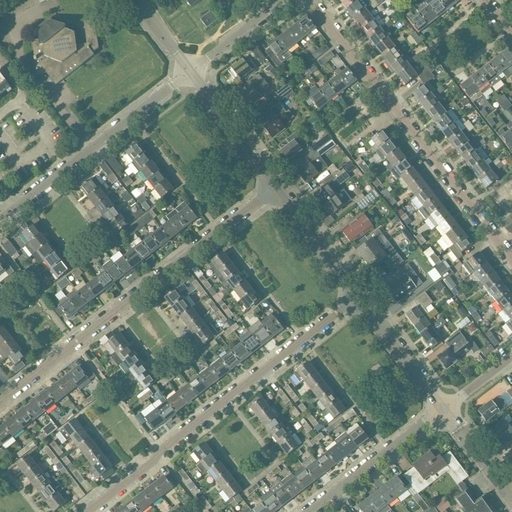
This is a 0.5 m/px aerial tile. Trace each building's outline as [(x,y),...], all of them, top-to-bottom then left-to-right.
[(358,0),(339,0),(346,10),(358,0)] [(351,15),(354,19),(366,9),(370,6),(365,0),(358,0),(346,10),(344,11),(348,17),(351,15)] [(427,3),(429,5),(439,18),(442,15),(443,17),(449,13),(448,11),(439,0),(427,0),(425,1),(427,3)] [(454,0),(439,0),(448,11),(457,3),(454,0)] [(373,10),(375,8),(379,5),(375,1),(370,6),(373,10)] [(429,26),(439,18),(429,5),(427,3),(417,10),(419,13),(429,26)] [(374,19),(366,9),(354,19),(361,29),(374,19)] [(200,19),(200,20),(207,28),(218,20),(211,11),(200,19)] [(419,33),(424,30),(426,32),(431,28),(429,26),(419,13),(409,21),(419,33)] [(366,35),(368,38),(381,28),(385,25),(391,21),(388,17),(382,21),(378,16),(374,19),(361,29),(359,31),(363,36),(366,35)] [(317,28),(308,17),(298,24),(307,36),(309,39),(314,36),(311,33),(317,28)] [(60,78),(62,81),(94,56),(92,54),(98,49),(95,21),(84,22),(87,44),(77,45),(75,34),(65,30),(66,27),(49,20),(38,29),(39,41),(32,42),(36,76),(46,74),(49,74),(56,82),(60,78)] [(394,25),(391,21),(385,25),(388,29),(394,25)] [(297,44),(307,36),(298,24),(288,32),(297,44)] [(388,38),(381,28),(368,38),(376,48),(388,38)] [(288,32),(279,39),(288,51),(297,44),(288,32)] [(411,36),(415,42),(419,39),(415,33),(411,36)] [(406,40),(402,36),(397,41),(400,45),(406,40)] [(388,38),(376,48),(383,56),(383,57),(396,47),(388,38)] [(292,56),(288,51),(279,39),(274,42),(273,40),(267,44),(270,48),(265,52),(277,68),(282,64),(292,56)] [(329,50),(325,44),(318,50),(322,55),(329,50)] [(396,47),(383,57),(387,61),(385,63),(388,68),(403,56),(396,47)] [(258,48),(253,52),(262,63),(267,60),(264,56),(258,48)] [(511,54),(508,49),(499,56),(498,57),(508,69),(511,74),(511,73),(511,54)] [(322,55),(318,50),(312,55),(316,60),(322,55)] [(328,62),(335,57),(331,52),(324,57),(328,62)] [(423,56),(420,52),(411,59),(414,63),(423,56)] [(411,66),(403,56),(388,68),(392,73),(395,72),(398,76),(411,66)] [(324,57),(318,62),(322,67),(328,62),(324,57)] [(511,74),(508,69),(498,57),(489,64),(499,77),(503,73),(507,79),(511,75),(511,74)] [(248,65),(243,59),(226,72),(227,73),(229,71),(235,79),(233,81),(238,88),(243,84),(241,81),(256,69),(251,62),(248,65)] [(489,64),(479,72),(489,84),(492,88),(501,80),(498,77),(499,77),(489,64)] [(405,86),(418,76),(411,66),(398,76),(405,86)] [(424,71),(418,76),(421,80),(431,73),(428,68),(424,71)] [(335,72),(339,77),(348,89),(357,81),(348,69),(343,74),(339,69),(335,72)] [(492,88),(489,84),(479,72),(470,79),(479,92),(482,95),(492,88)] [(435,77),(431,73),(421,80),(425,85),(431,80),(435,77)] [(0,95),(10,88),(0,74),(0,95)] [(329,84),(338,96),(348,89),(339,77),(329,84)] [(253,86),(239,96),(248,107),(261,96),(260,95),(270,88),(263,79),(254,87),(253,86)] [(482,95),(479,92),(470,79),(460,86),(473,103),(483,96),(482,95)] [(329,84),(319,91),(329,103),(333,100),(334,102),(339,98),(338,96),(329,84)] [(288,96),(293,92),(287,85),(275,94),(280,101),(288,96)] [(432,94),(425,85),(412,94),(420,104),(432,94)] [(319,111),(329,103),(319,91),(316,86),(306,94),(319,111)] [(436,91),(439,95),(445,91),(442,87),(436,91)] [(432,94),(420,104),(424,109),(427,114),(440,104),(432,94)] [(500,98),(504,104),(508,101),(504,95),(500,98)] [(469,103),(466,98),(460,103),(464,107),(469,103)] [(504,104),(500,98),(496,101),(500,107),(504,104)] [(451,110),(457,106),(454,102),(448,106),(451,110)] [(289,112),(285,115),(282,110),(284,109),(280,103),(271,110),(277,118),(264,128),(272,139),(285,129),(284,127),(290,122),(290,121),(294,118),(289,112)] [(427,114),(435,123),(447,113),(440,104),(427,114)] [(454,123),(447,113),(435,123),(442,133),(454,123)] [(462,132),(454,123),(442,133),(449,142),(462,132)] [(497,134),(510,151),(511,149),(511,133),(510,131),(505,134),(502,130),(497,134)] [(391,141),(384,131),(375,137),(372,140),(376,145),(370,149),(373,154),(379,149),(380,150),(391,141)] [(289,162),(302,152),(307,159),(316,152),(332,140),(327,134),(309,147),(301,136),(301,134),(299,134),(298,132),(291,137),(279,146),(282,151),(282,152),(289,162)] [(469,142),(462,132),(449,142),(457,151),(469,142)] [(332,140),(316,152),(307,159),(310,164),(320,157),(336,145),(332,140)] [(477,144),(480,148),(486,143),(483,140),(477,144)] [(386,159),(387,159),(399,150),(391,141),(380,150),(382,153),(379,156),(383,161),(386,159)] [(469,142),(457,151),(464,161),(477,151),(469,142)] [(126,153),(133,162),(145,153),(138,144),(126,153)] [(406,160),(399,150),(387,159),(391,164),(386,168),(390,172),(394,169),(406,160)] [(484,161),(477,151),(464,161),(471,171),(484,161)] [(152,162),(145,153),(133,162),(141,172),(152,162)] [(113,156),(107,161),(118,175),(124,170),(113,156)] [(320,157),(310,164),(298,174),(306,184),(307,184),(308,185),(313,181),(312,179),(318,175),(328,168),(324,162),(320,157)] [(359,166),(364,163),(360,158),(355,162),(359,166)] [(492,163),(495,167),(501,162),(498,159),(492,163)] [(413,169),(406,160),(394,169),(390,172),(398,181),(402,178),(413,169)] [(484,161),(471,171),(479,180),(491,170),(484,161)] [(107,178),(109,181),(115,176),(104,162),(99,166),(108,177),(107,178)] [(159,172),(152,162),(141,172),(148,181),(159,172)] [(351,162),(343,168),(348,174),(356,168),(351,162)] [(504,166),(501,162),(495,167),(498,171),(504,166)] [(336,180),(345,172),(342,167),(332,175),(336,180)] [(413,169),(402,178),(409,188),(421,179),(413,169)] [(499,180),(491,170),(479,180),(486,190),(499,180)] [(166,181),(159,172),(148,181),(155,190),(166,181)] [(112,185),(118,180),(115,176),(109,181),(112,185)] [(122,181),(125,184),(131,179),(128,176),(122,181)] [(80,188),(88,198),(99,188),(102,186),(95,177),(80,188)] [(134,183),(131,179),(125,184),(127,187),(134,183)] [(428,188),(421,179),(409,188),(416,197),(428,188)] [(166,181),(155,190),(162,199),(174,190),(166,181)] [(315,196),(323,206),(336,196),(332,191),(338,186),(334,181),(315,196)] [(107,198),(99,188),(88,198),(95,207),(107,198)] [(435,198),(428,188),(416,197),(424,207),(435,198)] [(344,190),(336,196),(323,206),(330,217),(352,200),(344,190)] [(366,198),(356,205),(360,211),(380,196),(376,191),(366,198)] [(136,199),(139,202),(145,198),(142,194),(136,199)] [(356,205),(366,198),(362,194),(352,201),(356,205)] [(126,203),(132,199),(130,195),(124,200),(126,203)] [(390,204),(394,200),(391,195),(386,199),(390,204)] [(171,197),(167,199),(172,205),(175,202),(171,197)] [(114,207),(107,198),(95,207),(102,216),(114,207)] [(139,202),(142,206),(148,201),(145,198),(139,202)] [(424,207),(424,208),(420,211),(426,220),(428,219),(431,216),(443,207),(435,198),(424,207)] [(179,215),(188,227),(198,219),(185,203),(175,210),(179,215)] [(121,216),(114,207),(102,216),(109,226),(121,216)] [(450,217),(443,207),(431,216),(428,219),(435,229),(439,226),(450,217)] [(129,219),(132,223),(144,214),(141,210),(135,215),(135,214),(129,219)] [(170,222),(179,234),(188,227),(179,215),(175,210),(166,217),(170,222)] [(152,211),(149,213),(153,219),(157,217),(152,211)] [(388,219),(393,225),(399,220),(395,214),(388,219)] [(363,215),(342,231),(352,245),(373,229),(363,215)] [(401,218),(405,223),(410,219),(406,215),(401,218)] [(121,216),(109,226),(116,235),(128,226),(121,216)] [(439,226),(446,236),(458,227),(450,217),(439,226)] [(170,241),(179,234),(170,222),(161,229),(170,241)] [(22,234),(30,243),(41,234),(34,225),(29,228),(25,223),(16,231),(20,236),(22,234)] [(138,231),(134,225),(130,228),(135,234),(138,231)] [(465,236),(458,227),(446,236),(441,239),(448,248),(453,245),(465,236)] [(132,236),(135,234),(130,228),(127,230),(132,236)] [(166,244),(170,241),(161,229),(152,236),(161,248),(162,250),(168,245),(166,244)] [(357,251),(364,260),(380,248),(385,244),(388,242),(378,229),(366,238),(369,242),(357,251)] [(48,243),(41,234),(30,243),(25,247),(32,256),(37,252),(48,243)] [(152,255),(161,248),(152,236),(142,243),(152,255)] [(472,246),(465,236),(453,245),(448,248),(458,260),(463,256),(461,254),(472,246)] [(426,243),(423,238),(418,242),(421,246),(426,243)] [(130,246),(133,250),(142,262),(152,255),(142,243),(139,239),(130,246)] [(115,240),(112,242),(116,248),(120,245),(115,240)] [(17,253),(17,252),(9,241),(2,246),(11,258),(17,253)] [(116,248),(112,242),(110,243),(108,245),(113,251),(116,248)] [(55,252),(48,243),(37,252),(44,262),(55,252)] [(385,244),(380,248),(364,260),(371,269),(383,260),(385,264),(398,254),(393,248),(390,250),(385,244)] [(429,258),(432,261),(437,258),(430,248),(423,253),(427,259),(429,258)] [(133,269),(142,262),(133,250),(124,257),(133,269)] [(63,262),(55,252),(44,262),(51,271),(63,262)] [(219,272),(231,263),(224,253),(219,257),(216,253),(205,261),(216,275),(219,272)] [(97,254),(93,257),(98,262),(101,260),(97,254)] [(398,254),(385,264),(391,273),(405,262),(398,254)] [(466,264),(473,273),(486,263),(485,262),(486,262),(486,260),(484,257),(482,257),(482,258),(479,254),(466,264)] [(93,257),(90,259),(94,265),(98,262),(93,257)] [(129,272),(133,269),(124,257),(114,265),(124,277),(125,278),(131,274),(129,272)] [(440,262),(437,258),(432,261),(435,266),(440,262)] [(0,263),(0,276),(6,271),(10,276),(15,272),(6,261),(1,265),(0,263)] [(63,262),(51,271),(58,280),(70,271),(63,262)] [(219,272),(227,282),(238,272),(231,263),(219,272)] [(493,273),(486,263),(473,273),(481,283),(493,273)] [(440,275),(447,270),(442,264),(435,269),(440,275)] [(114,265),(105,272),(115,284),(124,277),(114,265)] [(78,268),(77,269),(75,271),(80,277),(83,274),(78,268)] [(394,280),(396,283),(387,291),(396,303),(416,289),(414,286),(421,281),(413,270),(407,275),(404,272),(394,280)] [(440,277),(441,278),(444,282),(454,274),(450,270),(440,277)] [(80,277),(75,271),(72,273),(76,279),(80,277)] [(105,272),(96,279),(105,291),(107,293),(113,288),(111,287),(115,284),(105,272)] [(234,291),(246,282),(238,272),(227,282),(221,286),(224,289),(229,285),(234,291)] [(501,282),(493,273),(481,283),(484,287),(488,292),(501,282)] [(199,279),(203,285),(207,282),(203,276),(199,279)] [(32,285),(40,295),(46,290),(43,287),(43,283),(40,279),(32,285)] [(96,279),(87,286),(96,298),(105,291),(96,279)] [(193,285),(197,290),(201,287),(196,281),(192,284),(193,285)] [(211,287),(207,282),(203,285),(207,290),(211,287)] [(234,291),(241,301),(253,291),(246,282),(234,291)] [(508,292),(501,282),(488,292),(496,302),(508,292)] [(57,285),(53,288),(58,294),(62,291),(57,285)] [(165,299),(173,309),(185,299),(184,299),(197,290),(193,285),(180,294),(177,289),(165,299)] [(87,305),(96,298),(87,286),(78,293),(87,305)] [(205,292),(201,287),(197,290),(201,295),(205,292)] [(5,297),(9,294),(4,288),(1,291),(5,297)] [(69,300),(79,312),(81,310),(83,312),(89,308),(87,305),(78,293),(75,290),(67,297),(69,300)] [(261,301),(253,291),(241,301),(249,311),(261,301)] [(496,302),(503,311),(511,304),(511,296),(508,292),(496,302)] [(425,293),(414,302),(419,308),(430,300),(425,293)] [(217,295),(213,298),(218,304),(222,301),(217,295)] [(75,317),(74,315),(79,312),(69,300),(67,297),(66,298),(63,298),(59,302),(57,304),(57,305),(58,306),(53,309),(60,318),(64,314),(69,319),(71,320),(75,317)] [(192,309),(185,299),(173,309),(180,318),(192,309)] [(211,309),(215,306),(211,300),(207,303),(211,309)] [(511,319),(511,304),(503,311),(510,321),(511,319)] [(221,308),(225,313),(229,310),(225,305),(221,308)] [(252,312),(255,316),(261,311),(258,307),(252,312)] [(406,316),(413,326),(424,318),(429,314),(425,309),(420,313),(416,308),(406,316)] [(200,319),(192,309),(180,318),(188,328),(200,319)] [(219,319),(223,316),(218,310),(214,313),(219,319)] [(234,316),(229,310),(225,313),(230,319),(234,316)] [(413,326),(421,336),(431,328),(427,322),(437,315),(433,311),(429,314),(424,318),(413,326)] [(255,316),(252,312),(246,316),(250,320),(255,316)] [(261,323),(264,327),(273,339),(284,330),(272,314),(261,323)] [(207,328),(200,319),(188,328),(195,338),(207,328)] [(470,323),(467,319),(458,326),(461,330),(470,323)] [(432,350),(442,342),(434,332),(444,324),(441,320),(431,328),(421,336),(424,339),(428,345),(432,350)] [(230,329),(234,333),(239,328),(236,324),(230,329)] [(469,331),(473,332),(477,329),(472,324),(467,328),(469,331)] [(211,325),(207,328),(195,338),(202,346),(218,334),(211,325)] [(262,347),(273,339),(264,327),(253,335),(262,347)] [(234,333),(230,329),(225,333),(228,337),(234,333)] [(13,340),(5,330),(0,334),(0,347),(1,349),(13,340)] [(243,344),(252,356),(262,347),(253,335),(250,331),(239,339),(243,344)] [(459,332),(458,333),(445,343),(449,349),(438,358),(447,369),(458,360),(457,359),(472,348),(465,339),(459,332)] [(120,334),(115,338),(111,333),(100,341),(112,356),(115,353),(127,344),(120,334)] [(499,344),(492,335),(488,338),(495,348),(499,344)] [(10,356),(20,349),(13,340),(1,349),(8,358),(10,356)] [(215,341),(209,345),(212,349),(218,345),(215,341)] [(123,362),(130,356),(135,353),(127,344),(115,353),(112,356),(110,357),(117,366),(123,362)] [(250,356),(252,356),(243,344),(232,352),(241,364),(250,356)] [(207,354),(212,349),(209,345),(203,349),(207,354)] [(481,353),(485,358),(494,351),(491,346),(481,353)] [(10,356),(8,358),(15,367),(13,369),(16,373),(26,366),(22,362),(27,358),(20,349),(10,356)] [(232,352),(221,360),(230,372),(241,364),(232,352)] [(123,362),(130,372),(142,363),(135,353),(130,356),(123,362)] [(193,357),(187,362),(191,366),(196,362),(193,357)] [(97,368),(101,364),(96,358),(92,362),(97,368)] [(219,381),(230,372),(221,360),(210,369),(219,381)] [(187,362),(182,366),(185,370),(191,366),(187,362)] [(304,381),(305,382),(316,373),(308,362),(293,374),(301,384),(304,381)] [(130,372),(138,381),(149,372),(142,363),(130,372)] [(101,364),(97,368),(101,373),(105,370),(101,364)] [(87,366),(82,370),(79,367),(68,375),(78,387),(80,391),(91,382),(90,381),(96,377),(87,366)] [(209,389),(219,381),(210,369),(199,377),(209,389)] [(148,389),(157,382),(149,372),(138,381),(145,391),(148,389)] [(324,382),(316,373),(305,382),(312,392),(324,382)] [(166,379),(169,383),(175,378),(172,374),(166,379)] [(58,384),(67,396),(78,387),(68,375),(58,384)] [(111,377),(107,381),(111,386),(115,383),(111,377)] [(199,377),(189,385),(198,397),(209,389),(199,377)] [(169,383),(166,379),(160,383),(163,387),(169,383)] [(312,392),(319,401),(331,392),(324,382),(312,392)] [(56,404),(67,396),(58,384),(47,392),(56,404)] [(187,406),(198,397),(189,385),(178,394),(187,406)] [(288,395),(292,392),(288,386),(284,389),(288,395)] [(118,387),(114,390),(119,396),(123,393),(118,387)] [(150,391),(145,395),(148,399),(153,395),(150,391)] [(282,400),(286,397),(282,391),(278,394),(282,400)] [(45,412),(56,404),(47,392),(36,401),(45,412)] [(288,395),(293,400),(297,397),(292,392),(288,395)] [(319,401),(327,410),(338,401),(331,392),(319,401)] [(127,398),(123,393),(119,396),(123,401),(127,398)] [(178,394),(167,402),(176,414),(187,406),(178,394)] [(90,404),(96,399),(93,395),(87,400),(90,404)] [(142,404),(148,399),(145,395),(139,400),(142,404)] [(491,401),(478,411),(486,422),(500,412),(498,410),(507,404),(501,396),(492,402),(491,401)] [(153,405),(157,410),(166,422),(168,424),(172,420),(171,418),(176,414),(167,402),(163,397),(159,400),(153,405)] [(290,402),(286,397),(282,400),(286,405),(290,403),(290,402)] [(25,409),(35,421),(45,412),(36,401),(33,398),(29,402),(30,405),(25,409)] [(250,408),(258,418),(270,409),(262,399),(250,408)] [(90,404),(87,400),(82,404),(85,408),(90,404)] [(346,411),(338,401),(327,410),(334,420),(346,411)] [(303,405),(299,408),(303,414),(307,411),(303,405)] [(15,417),(24,429),(35,421),(25,409),(23,406),(17,411),(19,414),(15,417)] [(277,418),(270,409),(258,418),(266,427),(277,418)] [(142,425),(148,421),(155,430),(166,422),(157,410),(146,419),(142,413),(136,417),(142,425)] [(297,419),(301,416),(296,410),(292,413),(297,419)] [(68,421),(75,416),(71,412),(65,417),(68,421)] [(310,414),(306,418),(310,423),(315,420),(310,414)] [(281,415),(277,418),(266,427),(273,437),(285,428),(281,423),(285,421),(281,415)] [(13,438),(24,429),(15,417),(4,426),(13,438)] [(68,421),(65,417),(60,421),(63,425),(68,421)] [(346,422),(343,418),(338,422),(341,426),(346,422)] [(504,418),(495,425),(499,431),(495,434),(504,444),(511,437),(511,421),(509,424),(504,418)] [(71,438),(83,429),(75,419),(59,432),(67,441),(71,438)] [(304,428),(308,425),(304,419),(304,420),(300,423),(304,428)] [(319,426),(315,420),(310,423),(315,429),(319,426)] [(335,430),(341,426),(338,422),(332,426),(335,430)] [(364,447),(363,445),(369,440),(357,424),(346,432),(350,437),(359,449),(361,449),(363,449),(364,447)] [(273,437),(280,447),(280,446),(292,437),(295,434),(288,425),(285,428),(273,437)] [(309,434),(313,431),(308,425),(304,428),(309,434)] [(0,428),(0,442),(2,446),(13,438),(4,426),(0,428)] [(44,433),(47,437),(53,433),(50,429),(44,433)] [(71,438),(79,448),(90,438),(83,429),(71,438)] [(335,441),(339,445),(348,457),(350,458),(352,457),(353,455),(353,453),(359,449),(350,437),(346,432),(335,441)] [(47,437),(44,433),(39,438),(42,442),(47,437)] [(322,434),(316,438),(319,442),(325,438),(322,434)] [(280,447),(288,456),(298,449),(300,447),(292,437),(280,446),(280,447)] [(98,448),(90,438),(79,448),(86,457),(98,448)] [(313,447),(319,442),(316,438),(310,443),(313,447)] [(55,451),(59,448),(54,442),(50,445),(55,451)] [(193,453),(201,463),(213,454),(205,444),(193,453)] [(337,465),(348,457),(339,445),(328,453),(337,465)] [(26,454),(31,450),(28,446),(23,450),(26,454)] [(52,452),(48,447),(44,450),(48,456),(52,452)] [(59,448),(55,451),(59,456),(62,460),(66,457),(63,453),(59,448)] [(105,457),(98,448),(86,457),(93,467),(105,457)] [(26,454),(23,450),(17,454),(20,458),(26,454)] [(303,455),(300,451),(294,455),(298,459),(303,455)] [(57,458),(52,452),(48,456),(53,461),(52,462),(55,466),(56,465),(60,462),(57,458)] [(430,452),(413,465),(420,475),(409,484),(411,485),(417,494),(429,486),(425,480),(431,476),(432,477),(446,466),(460,484),(469,477),(450,452),(442,458),(440,456),(436,459),(430,452)] [(332,470),(337,465),(328,453),(317,462),(326,474),(329,475),(332,472),(332,470)] [(203,476),(208,472),(220,463),(213,454),(201,463),(196,467),(203,476)] [(17,465),(25,474),(36,465),(29,455),(17,465)] [(292,464),(298,459),(294,455),(289,460),(292,464)] [(66,457),(62,460),(67,466),(71,463),(66,457)] [(113,467),(105,457),(93,467),(88,470),(91,474),(96,470),(101,477),(113,467)] [(61,471),(65,468),(60,462),(56,465),(61,471)] [(316,482),(326,474),(317,462),(307,470),(316,482)] [(208,472),(216,482),(227,473),(220,463),(208,472)] [(44,475),(36,465),(25,474),(32,484),(44,475)] [(182,468),(177,471),(182,477),(186,474),(182,468)] [(278,468),(273,472),(276,476),(282,472),(278,468)] [(77,479),(81,476),(77,470),(73,473),(77,479)] [(305,491),(316,482),(307,470),(295,479),(305,491)] [(273,472),(267,477),(270,481),(276,476),(273,472)] [(235,482),(227,473),(216,482),(223,491),(235,482)] [(186,474),(182,477),(189,487),(194,484),(186,474)] [(294,499),(305,491),(295,479),(292,474),(281,482),(285,487),(294,499)] [(44,475),(32,484),(39,493),(51,484),(56,481),(56,480),(53,476),(48,480),(44,475)] [(75,481),(71,475),(66,479),(71,484),(75,481)] [(77,479),(82,485),(86,482),(81,476),(77,479)] [(165,476),(154,485),(163,496),(174,488),(165,476)] [(422,500),(417,494),(411,485),(406,489),(397,477),(387,485),(398,499),(407,491),(417,504),(422,500)] [(39,493),(47,503),(58,493),(63,490),(56,481),(51,484),(39,493)] [(79,487),(75,481),(71,484),(75,490),(79,487)] [(233,499),(242,492),(235,482),(223,491),(230,501),(231,501),(233,503),(235,501),(233,499)] [(194,484),(189,487),(197,496),(201,493),(194,484)] [(252,488),(255,493),(260,489),(257,484),(252,488)] [(152,505),(163,496),(154,485),(143,493),(152,505)] [(398,499),(387,485),(378,493),(388,506),(398,499)] [(274,495),(283,507),(294,499),(285,487),(274,495)] [(255,493),(252,488),(245,493),(249,497),(255,493)] [(492,511),(483,498),(475,504),(466,492),(455,500),(461,509),(459,511),(460,511),(492,511)] [(58,494),(58,493),(47,503),(53,511),(55,511),(66,503),(58,494)] [(140,511),(143,511),(152,505),(143,493),(132,501),(140,511)] [(378,493),(368,500),(377,511),(388,511),(391,510),(388,506),(378,493)] [(269,511),(277,511),(283,507),(274,495),(263,504),(269,511)] [(204,506),(208,503),(204,497),(199,500),(204,506)] [(444,498),(435,504),(440,511),(449,506),(444,498)] [(377,511),(368,500),(358,508),(361,511),(377,511)] [(425,511),(429,509),(422,500),(417,504),(417,505),(421,509),(417,511),(425,511)] [(123,511),(140,511),(132,501),(122,510),(123,511)] [(233,503),(230,505),(233,509),(238,505),(235,501),(233,503)] [(208,503),(204,506),(208,511),(212,508),(208,503)]
